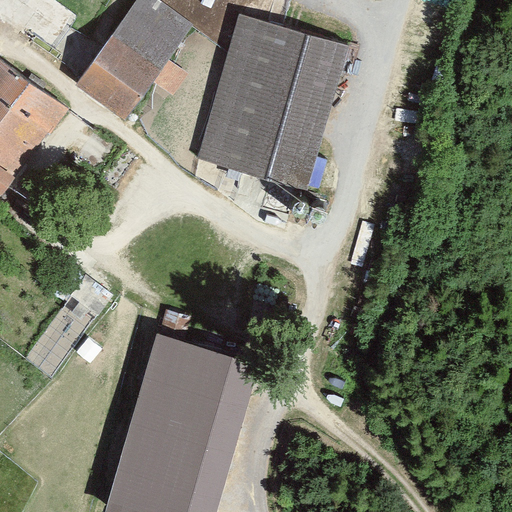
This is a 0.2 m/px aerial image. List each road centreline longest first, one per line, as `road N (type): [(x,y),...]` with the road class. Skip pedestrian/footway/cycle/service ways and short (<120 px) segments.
road 1 (track): [(263,511),(262,443),(406,0)]
road 2 (track): [(425,511),(375,457),(283,387)]
